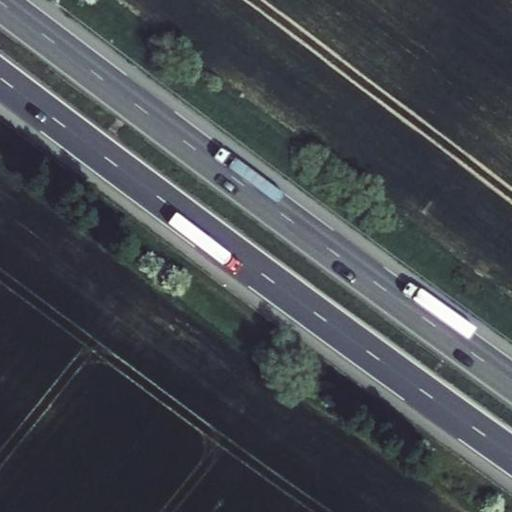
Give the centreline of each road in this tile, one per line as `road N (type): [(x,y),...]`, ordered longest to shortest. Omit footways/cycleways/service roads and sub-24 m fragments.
road 1 (motorway): [(511,383),(0,1)]
road 2 (motorway): [(0,77),(511,455)]
